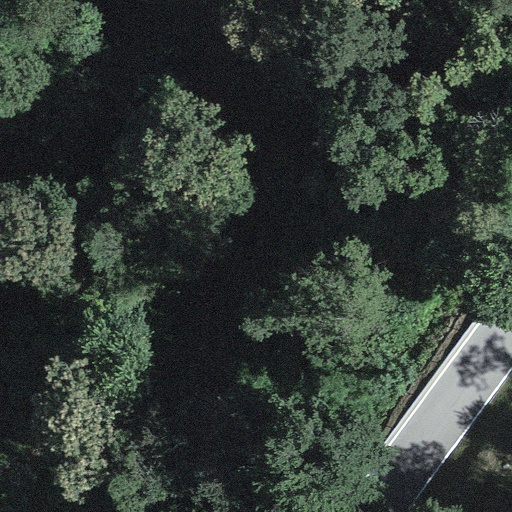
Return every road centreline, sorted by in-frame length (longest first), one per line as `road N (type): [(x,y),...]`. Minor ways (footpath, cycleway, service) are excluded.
road 1 (track): [(121,511),(123,497),(219,357),(269,222),(241,0)]
road 2 (tertiary): [(511,323),(371,511)]
